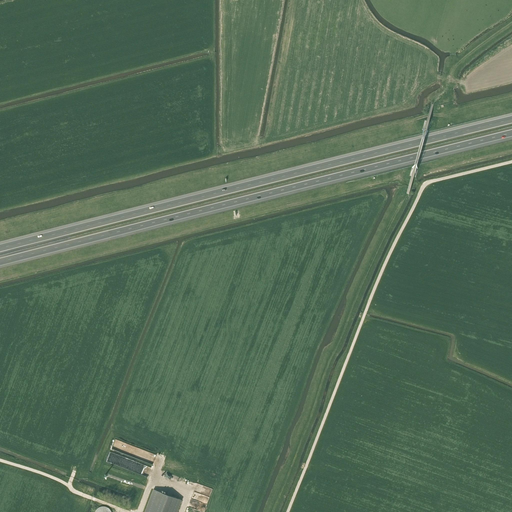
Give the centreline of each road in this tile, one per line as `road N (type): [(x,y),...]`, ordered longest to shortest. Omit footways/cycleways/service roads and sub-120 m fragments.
road 1 (motorway): [(511,119),(0,248)]
road 2 (motorway): [(0,262),(511,133)]
road 3 (track): [(287,511),(421,189),(511,161)]
road 4 (track): [(0,460),(128,511)]
